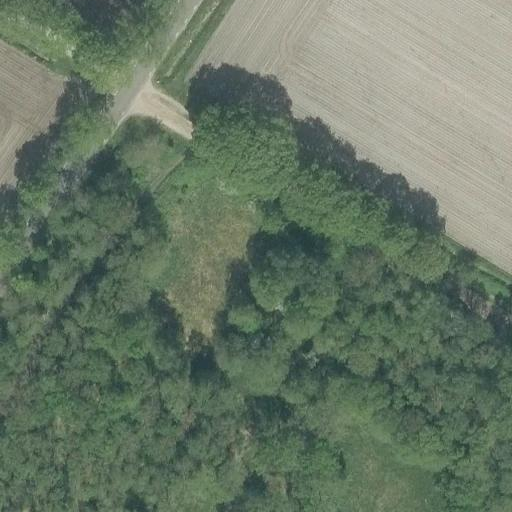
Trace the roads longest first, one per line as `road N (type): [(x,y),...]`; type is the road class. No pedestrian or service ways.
road 1 (track): [(511,323),(129,89)]
road 2 (unclassified): [(0,281),(191,0)]
road 3 (track): [(129,89),(0,11)]
